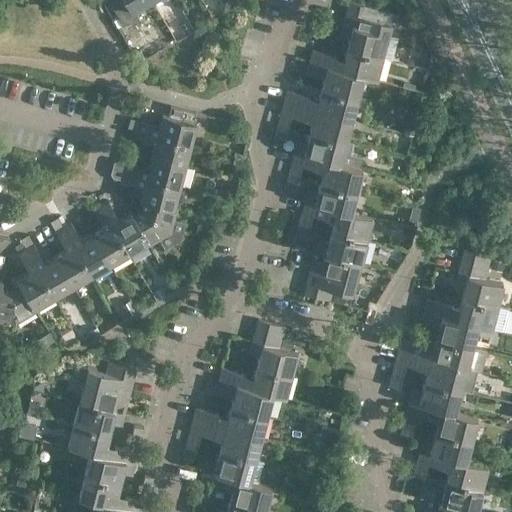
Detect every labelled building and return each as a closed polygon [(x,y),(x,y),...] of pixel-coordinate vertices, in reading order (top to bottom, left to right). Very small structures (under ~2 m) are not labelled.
[(133,10),(149,0),(108,0),(125,28),(139,19),(133,10)] [(375,7),(348,0),(345,11),(372,18),(375,7)] [(345,11),(343,21),(340,33),(349,35),(346,48),(382,57),(394,12),(375,7),(372,18),(345,11)] [(312,49),(309,60),(318,63),(317,64),(362,75),(376,79),(382,57),(346,48),(343,58),(334,56),(335,55),(312,49)] [(320,88),(356,97),(362,75),(317,64),(318,63),(309,60),(306,72),(315,75),(315,74),(323,76),(320,88)] [(287,89),(283,101),(350,119),(356,97),(320,88),(317,98),(309,96),(309,95),(287,89)] [(313,119),(309,131),(345,140),(350,119),(283,101),(281,111),(304,118),(304,117),(313,119)] [(195,110),(170,104),(168,114),(162,112),(159,125),(139,120),(137,130),(190,144),(196,121),(193,120),(195,110)] [(403,131),(412,133),(414,126),(405,124),(403,131)] [(277,125),(274,136),(285,138),(287,128),(277,125)] [(151,156),(184,164),(190,144),(137,130),(134,138),(154,143),(151,156)] [(352,142),(345,140),(309,131),(307,141),(297,139),(295,149),(339,162),(359,167),(359,166),(362,156),(349,153),(352,142)] [(323,169),(320,180),(356,189),(361,167),(359,166),(359,167),(339,162),(295,149),(292,161),(315,167),(323,169)] [(126,171),(179,185),(184,164),(151,156),(148,167),(128,162),(126,171)] [(173,206),(174,205),(179,185),(126,171),(112,168),(110,174),(112,177),(124,180),(144,185),(140,198),(145,199),(145,198),(173,206)] [(288,175),(285,185),(295,188),(298,178),(288,175)] [(307,188),(305,199),(350,211),(350,210),(356,189),(320,180),(317,191),(307,188)] [(218,195),(225,197),(228,189),(220,187),(218,195)] [(146,241),(145,242),(147,245),(170,231),(177,206),(174,205),(173,206),(145,198),(145,199),(142,209),(133,215),(131,216),(146,241)] [(372,216),(350,210),(350,211),(305,199),(302,210),(325,216),(325,215),(334,218),(332,229),(366,239),(372,216)] [(100,204),(127,252),(145,242),(146,241),(131,216),(133,215),(131,210),(118,217),(108,200),(100,204)] [(92,233),(108,263),(127,252),(100,204),(93,209),(103,226),(92,233)] [(63,226),(90,274),(108,263),(92,233),(81,240),(71,222),(63,226)] [(308,227),(299,224),(296,235),(306,238),(308,227)] [(55,255),(71,285),(90,274),(63,226),(55,231),(65,248),(55,255)] [(326,251),(361,260),(366,239),(332,229),(329,240),(319,237),(316,249),(326,251)] [(52,296),(71,285),(55,255),(44,261),(33,243),(25,248),(52,296)] [(17,276),(19,281),(20,281),(35,306),(52,296),(25,248),(18,252),(28,269),(17,276)] [(464,249),(461,261),(488,267),(491,256),(464,249)] [(308,282),(334,289),(337,278),(355,283),(361,260),(326,251),(323,262),(314,259),(308,282)] [(461,261),(458,271),(455,282),(465,284),(462,296),(496,305),(502,282),(485,277),(488,267),(461,261)] [(184,263),(172,270),(177,279),(189,272),(184,263)] [(20,281),(19,281),(17,276),(15,274),(10,277),(14,284),(11,286),(0,283),(0,282),(0,318),(15,323),(36,310),(34,306),(35,306),(20,281)] [(305,293),(331,300),(334,289),(308,282),(305,293)] [(427,298),(425,309),(433,311),(476,323),(491,327),(503,330),(509,308),(496,305),(462,296),(459,307),(451,305),(451,304),(427,298)] [(475,323),(476,323),(433,311),(425,309),(422,321),(431,323),(432,322),(439,324),(436,336),(469,345),(475,323)] [(258,318),(255,330),(282,337),(285,325),(258,318)] [(297,351),(291,350),(279,347),(282,337),(255,330),(249,351),(258,353),(255,364),(291,374),(297,351)] [(36,339),(41,346),(52,340),(48,332),(36,339)] [(401,337),(398,350),(464,367),(474,370),(480,347),(469,345),(436,336),(433,347),(424,344),(424,343),(401,337)] [(464,367),(398,350),(395,361),(419,367),(419,366),(427,368),(424,380),(458,389),(464,367)] [(110,362),(107,373),(134,381),(137,369),(110,362)] [(285,397),(291,374),(255,364),(252,376),(243,373),(244,372),(222,366),(219,377),(227,380),(227,381),(271,393),(285,397)] [(86,378),(80,401),(115,411),(115,409),(118,399),(128,402),(134,381),(107,373),(104,383),(86,378)] [(392,374),(389,385),(400,388),(402,377),(392,374)] [(233,394),(230,404),(266,414),(271,393),(227,381),(227,380),(219,377),(215,390),(225,392),(233,394)] [(412,388),(408,400),(453,411),(454,408),(453,408),(458,389),(424,380),(422,390),(412,388)] [(408,400),(406,410),(429,416),(429,415),(438,417),(435,430),(468,438),(475,414),(454,408),(453,411),(408,400)] [(115,411),(80,401),(74,423),(109,432),(112,420),(123,423),(126,412),(115,409),(115,411)] [(260,436),(266,414),(230,404),(227,415),(218,413),(219,412),(196,406),(193,418),(260,436)] [(222,437),(219,448),(254,457),(260,436),(193,418),(190,429),(213,436),(213,435),(222,437)] [(68,445),(91,451),(135,463),(138,450),(116,444),(116,445),(107,442),(109,432),(74,423),(68,445)] [(132,434),(142,436),(144,426),(134,423),(132,434)] [(403,423),(400,434),(411,437),(413,426),(403,423)] [(422,437),(419,449),(464,460),(464,458),(463,458),(468,438),(435,430),(432,440),(422,437)] [(197,446),(186,443),(184,454),(194,456),(197,446)] [(248,480),(249,479),(260,482),(266,461),(254,457),(219,448),(216,459),(207,457),(204,468),(248,480)] [(464,460),(419,449),(417,459),(440,465),(440,464),(449,466),(446,479),(480,488),(487,464),(464,458),(464,460)] [(91,451),(85,473),(120,482),(123,470),(132,472),(135,463),(91,451)] [(271,484),(260,482),(249,479),(248,480),(204,468),(201,479),(224,485),(225,484),(233,486),(230,498),(265,507),(271,484)] [(102,501),(146,511),(149,500),(126,493),(125,495),(117,493),(120,482),(85,473),(79,495),(102,501)] [(155,476),(150,475),(145,473),(142,484),(152,486),(155,476)] [(414,474),(411,484),(421,487),(424,476),(414,474)] [(430,498),(440,500),(475,509),(480,488),(446,479),(443,489),(433,487),(430,498)] [(197,493),(194,503),(205,506),(208,496),(197,493)] [(218,506),(215,511),(274,511),(275,510),(265,507),(230,498),(227,508),(218,506)] [(473,511),(475,509),(440,500),(437,511),(428,508),(426,511),(473,511)] [(98,511),(145,511),(146,511),(102,501),(98,511)]
